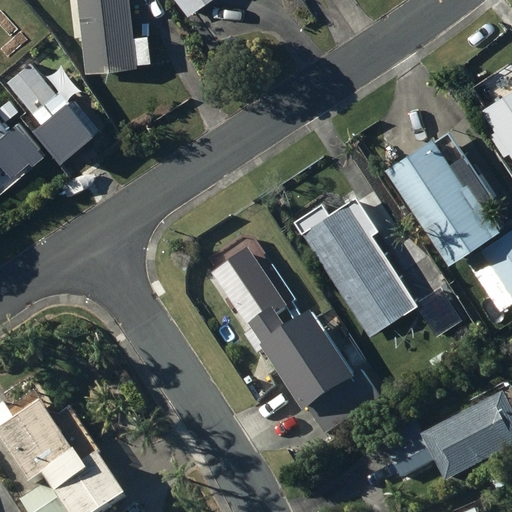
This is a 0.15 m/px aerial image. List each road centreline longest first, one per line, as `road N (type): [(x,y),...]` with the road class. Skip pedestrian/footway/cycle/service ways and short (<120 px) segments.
road 1 (residential): [(92,238),(450,0)]
road 2 (residential): [(263,511),(92,238)]
